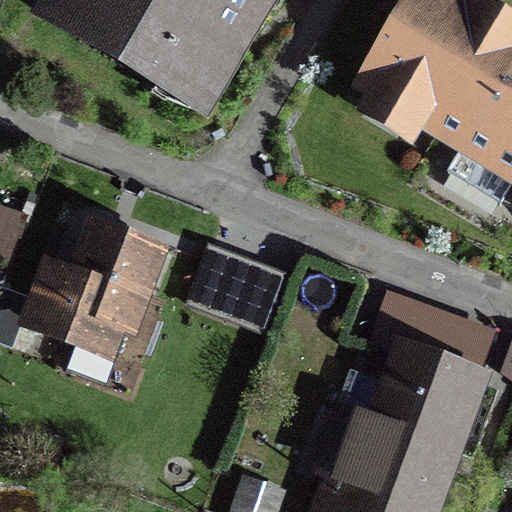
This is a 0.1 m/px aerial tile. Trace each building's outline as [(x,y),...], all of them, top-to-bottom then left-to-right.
[(210,106),(273,0),(45,0),(42,6),(210,106)] [(511,28),(465,0),(435,0),(374,104),(511,185),(511,28)] [(511,0),(465,0),(511,28),(511,0)] [(138,330),(166,250),(96,226),(81,272),(51,262),(29,327),(117,357),(127,326),(138,330)] [(482,330),(384,294),(369,335),(397,345),(369,421),(333,408),(311,467),(328,473),(313,511),(435,511),(485,375),(468,369),(482,330)]
